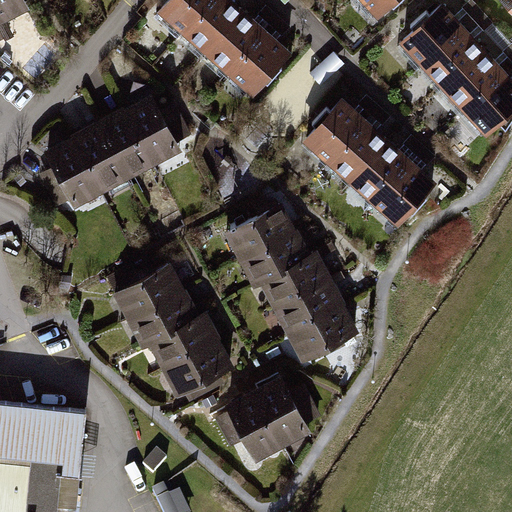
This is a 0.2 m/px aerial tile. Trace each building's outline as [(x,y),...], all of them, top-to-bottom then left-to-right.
[(0,0),(0,15),(4,24),(29,11),(22,0),(0,0)] [(169,0),(157,13),(182,35),(213,0),(169,0)] [(213,0),(182,35),(205,56),(244,11),(231,0),(213,0)] [(359,0),(357,2),(377,24),(405,0),(359,0)] [(443,4),(399,43),(422,69),(466,29),(443,4)] [(205,56),(228,76),(269,33),(244,11),(205,56)] [(466,29),(422,69),(445,92),(487,52),(466,29)] [(228,76),(253,99),(293,55),(269,33),(228,76)] [(487,52),(445,92),(464,113),(507,74),(487,52)] [(511,78),(507,74),(464,113),(487,138),(511,114),(511,78)] [(151,96),(127,108),(158,166),(182,153),(151,96)] [(301,144),(326,167),(368,122),(342,99),(301,144)] [(127,108),(101,122),(131,180),(158,166),(127,108)] [(101,122),(74,136),(105,194),(131,180),(101,122)] [(328,168),(351,188),(392,142),(368,122),(328,168)] [(74,136),(44,153),(75,210),(105,194),(74,136)] [(351,188),(374,207),(415,163),(392,142),(351,188)] [(374,207),(399,229),(437,184),(415,163),(374,207)] [(105,251),(126,245),(110,196),(89,203),(105,251)] [(223,233),(237,259),(295,227),(280,203),(223,233)] [(237,259),(254,289),(260,286),(312,257),(295,227),(237,259)] [(260,286),(272,308),(331,276),(318,254),(312,257),(260,286)] [(112,294),(127,321),(184,288),(169,263),(112,294)] [(272,308),(287,334),(345,305),(331,276),(272,308)] [(127,321),(143,348),(147,345),(200,315),(184,288),(127,321)] [(287,334),(303,364),(361,335),(345,305),(287,334)] [(147,345),(162,370),(219,339),(205,313),(147,345)] [(162,370),(176,397),(234,367),(219,339),(162,370)] [(255,390),(287,448),(312,434),(281,376),(255,390)] [(226,406),(255,464),(287,448),(255,390),(226,406)] [(0,511),(10,511),(61,511),(65,470),(82,471),(88,404),(0,396),(0,511)] [(97,472),(98,449),(86,449),(85,472),(97,472)]
